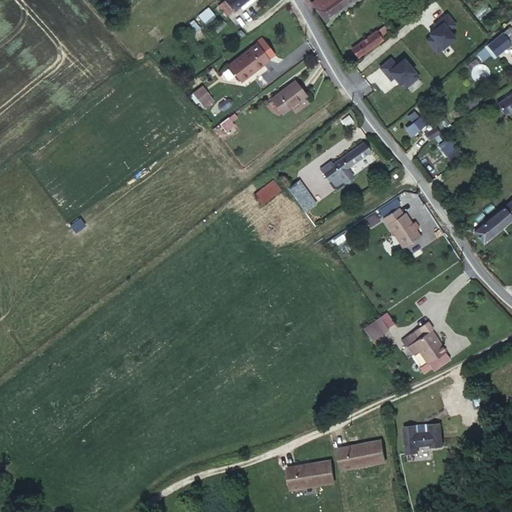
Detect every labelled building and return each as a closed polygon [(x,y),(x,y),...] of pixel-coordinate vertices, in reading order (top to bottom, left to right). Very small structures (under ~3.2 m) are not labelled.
[(234,11),(247,0),(225,0),(219,5),(228,15),(234,10),(234,11)] [(314,0),(311,2),(324,20),(351,0),(314,0)] [(441,12),(457,0),(437,0),(434,3),(441,12)] [(202,12),(203,29),(219,27),(218,11),(202,12)] [(434,25),(437,28),(437,32),(432,36),(427,40),(437,53),(455,38),(449,30),(455,25),(447,14),(434,25)] [(376,31),(382,40),(390,34),(385,25),(376,31)] [(157,41),(163,36),(156,27),(150,32),(157,41)] [(494,40),(503,51),(511,43),(511,29),(510,27),(494,40)] [(358,57),(382,40),(376,31),(352,48),(358,57)] [(496,56),(503,51),(494,40),(487,45),(496,56)] [(269,60),(256,43),(228,65),(241,82),(269,60)] [(390,80),(393,77),(397,78),(401,83),(405,88),(418,77),(404,59),(396,65),(390,59),(380,67),(390,80)] [(306,95),(295,80),(271,99),(282,114),(306,95)] [(197,99),(207,92),(203,86),(193,93),(197,99)] [(213,100),(207,92),(197,99),(204,107),(213,100)] [(511,92),(497,104),(505,115),(511,109),(511,92)] [(413,123),(407,129),(412,135),(426,123),(421,117),(420,118),(414,112),(408,117),(413,123)] [(440,133),(436,127),(424,134),(429,140),(440,133)] [(447,156),(457,147),(449,137),(439,145),(447,156)] [(370,152),(363,142),(322,172),(329,181),(337,175),(343,183),(353,176),(347,168),(370,152)] [(288,189),(305,212),(316,204),(299,181),(288,189)] [(511,200),(474,232),(483,242),(511,217),(511,200)] [(411,224),(404,213),(402,214),(398,208),(384,218),(403,247),(419,236),(415,230),(419,228),(415,222),(411,224)] [(380,317),(364,329),(372,340),(388,329),(380,317)] [(429,363),(445,351),(440,344),(438,345),(428,332),(433,328),(428,321),(403,339),(414,354),(419,350),(428,362),(420,368),(424,374),(432,368),(429,363)] [(440,344),(431,330),(428,332),(438,345),(440,344)] [(445,351),(429,363),(434,370),(451,358),(445,351)] [(418,425),(406,425),(408,452),(419,452),(419,445),(433,444),(432,447),(444,446),(442,423),(431,424),(432,431),(418,432),(418,425)] [(338,447),(341,472),(387,466),(384,441),(338,447)] [(287,493),(336,485),(333,461),(284,469),(287,493)]
